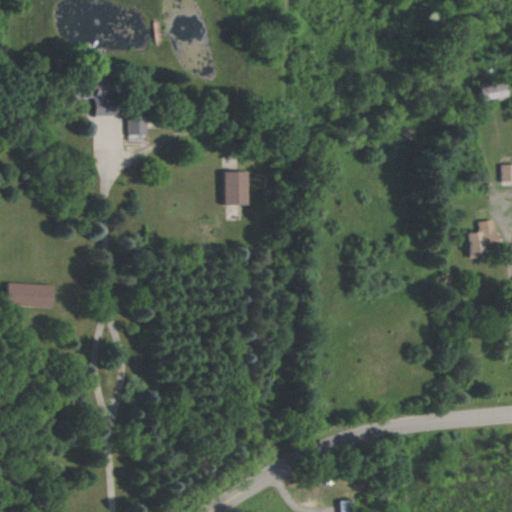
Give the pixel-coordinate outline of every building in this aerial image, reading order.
[(504,97),(499,78),(473,84),(477,103),(504,97)] [(143,115),(124,115),(124,134),(143,135),(143,115)] [(511,163),(497,164),(498,182),(511,181),(511,163)] [(244,171),(220,171),(221,205),(245,205),(244,171)] [(474,221),(475,231),(462,233),(465,258),(480,256),(479,248),(494,246),(491,219),(474,221)] [(50,284),(4,283),(3,305),(49,307),(50,284)] [(352,511),(352,500),(337,500),(337,511),(352,511)]
